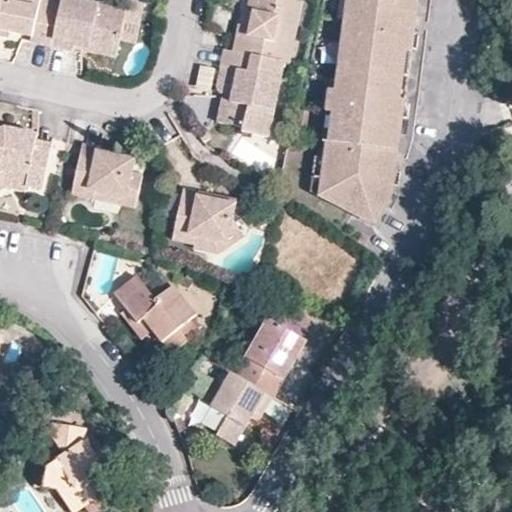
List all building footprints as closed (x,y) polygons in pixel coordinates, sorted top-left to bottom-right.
[(0,0),(0,30),(27,36),(26,42),(50,47),(60,0),(0,0)] [(72,49),(73,44),(88,47),(87,52),(114,57),(118,39),(124,10),(76,0),(60,0),(50,47),(71,51),(72,49)] [(300,1),(292,0),(257,0),(255,15),(247,14),(243,28),(239,28),(236,47),(242,49),(241,54),(228,52),(225,69),(276,80),(280,65),(286,66),(300,1)] [(249,0),(247,14),(255,15),(257,0),(249,0)] [(403,100),(398,100),(405,50),(411,47),(413,32),(417,5),(387,0),(347,0),(336,82),(335,93),(326,92),(322,112),(332,114),(327,145),(324,145),(322,160),(317,195),(372,226),(389,193),(400,118),(402,103),(403,100)] [(0,30),(0,37),(26,42),(27,36),(0,30)] [(411,47),(405,50),(398,100),(403,100),(411,47)] [(228,52),(223,51),(219,68),(225,69),(228,52)] [(212,92),(216,69),(201,66),(197,89),(212,92)] [(265,138),(276,80),(225,69),(219,68),(218,67),(214,88),(221,96),(228,97),(223,123),(240,127),(239,133),(265,138)] [(336,82),(327,81),(326,92),(335,93),(336,82)] [(216,122),(223,123),(228,97),(221,96),(216,122)] [(400,118),(406,119),(409,104),(402,103),(400,118)] [(332,114),(322,112),(318,144),(324,145),(327,145),(332,114)] [(0,178),(21,173),(41,177),(39,186),(39,189),(55,192),(63,154),(48,150),(49,139),(20,133),(0,137),(0,178)] [(72,195),(95,199),(97,190),(136,198),(142,174),(130,171),(134,156),(115,151),(114,154),(96,150),(97,148),(82,145),(72,195)] [(308,191),(317,195),(322,160),(314,159),(308,191)] [(21,173),(0,178),(0,195),(20,191),(38,195),(39,189),(39,186),(41,177),(21,173)] [(135,208),(136,198),(97,190),(95,199),(135,208)] [(217,198),(216,204),(196,199),(197,194),(180,190),(169,239),(190,244),(192,241),(212,244),(235,230),(229,221),(233,202),(217,198)] [(197,194),(196,199),(216,204),(217,198),(197,194)] [(235,230),(212,244),(192,241),(190,244),(190,248),(211,253),(239,236),(235,230)] [(173,287),(156,300),(137,277),(114,295),(126,310),(137,324),(143,319),(152,331),(159,340),(171,355),(198,333),(189,321),(195,316),(173,287)] [(152,331),(143,319),(137,324),(126,310),(121,314),(141,339),(152,331)] [(272,397),(304,340),(269,320),(247,361),(240,358),(231,373),(251,385),(272,397)] [(231,373),(201,423),(217,433),(216,436),(234,446),(255,412),(262,415),(272,397),(251,385),(231,373)] [(51,436),(64,456),(45,468),(43,488),(56,489),(71,511),(74,511),(95,498),(96,485),(95,483),(94,481),(91,477),(93,470),(88,462),(94,457),(84,443),(86,429),(53,424),(51,436)] [(458,440),(442,447),(452,469),(468,462),(458,440)]
